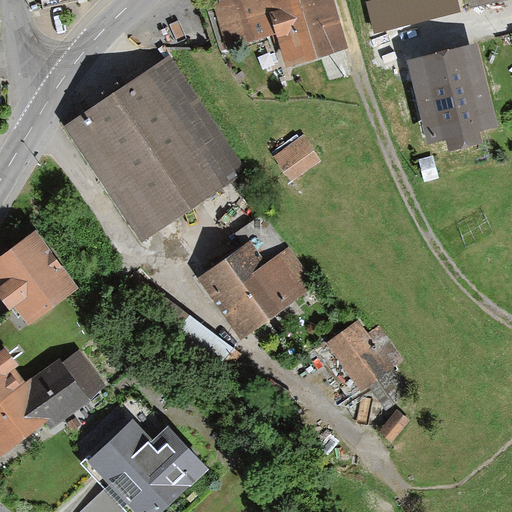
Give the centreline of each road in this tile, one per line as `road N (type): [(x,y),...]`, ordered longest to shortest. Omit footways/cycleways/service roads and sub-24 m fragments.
road 1 (track): [(339,0),(375,120),(416,212),(455,275),(511,321)]
road 2 (tertiary): [(49,97),(135,0)]
